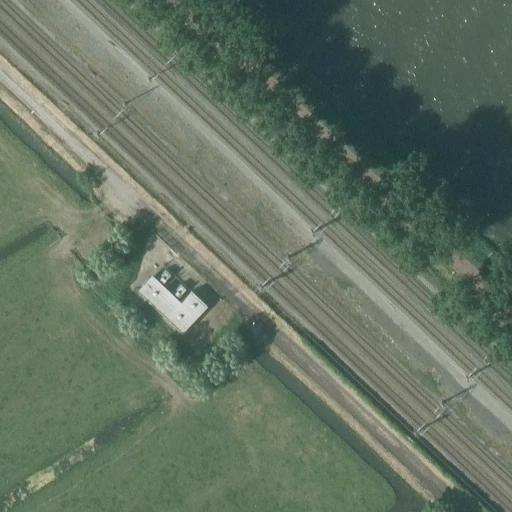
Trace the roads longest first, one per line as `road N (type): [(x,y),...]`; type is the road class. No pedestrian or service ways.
road 1 (unclassified): [(464,511),(0,74)]
road 2 (unclassified): [(511,314),(177,0)]
